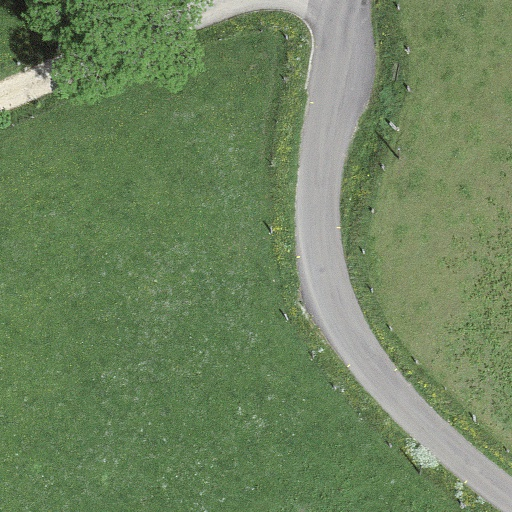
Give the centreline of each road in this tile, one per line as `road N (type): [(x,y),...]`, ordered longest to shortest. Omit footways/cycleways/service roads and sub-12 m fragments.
road 1 (unclassified): [(354,0),(330,141),(324,228),(331,286),(353,342),(415,419),(511,504)]
road 2 (track): [(0,110),(256,0)]
